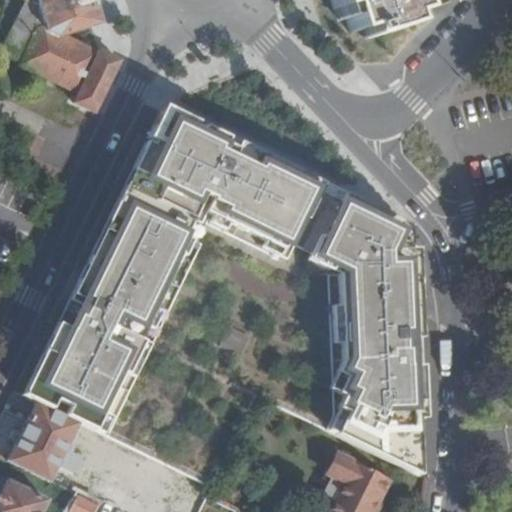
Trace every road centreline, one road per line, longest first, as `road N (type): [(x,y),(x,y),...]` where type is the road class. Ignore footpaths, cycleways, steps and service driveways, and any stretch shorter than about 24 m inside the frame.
road 1 (residential): [(0,365),(182,0)]
road 2 (residential): [(438,222),(449,250),(456,327),(445,511)]
road 3 (residential): [(362,138),(426,82),(496,0)]
road 4 (residential): [(233,0),(362,138)]
